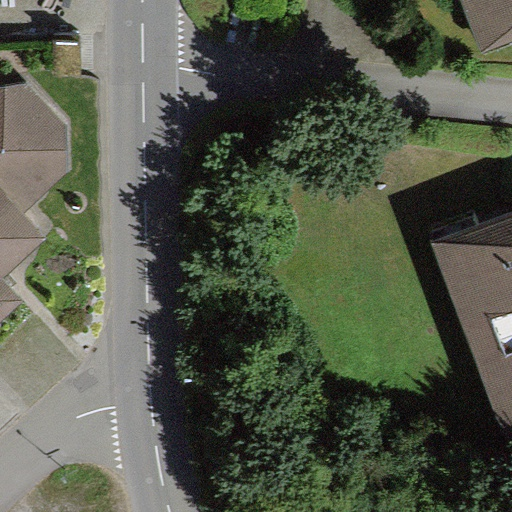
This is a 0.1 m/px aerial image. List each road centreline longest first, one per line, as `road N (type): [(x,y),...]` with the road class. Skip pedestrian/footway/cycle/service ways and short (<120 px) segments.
road 1 (residential): [(141,61),(511,100)]
road 2 (residential): [(141,61),(149,395)]
road 3 (residential): [(0,480),(66,419),(149,395)]
